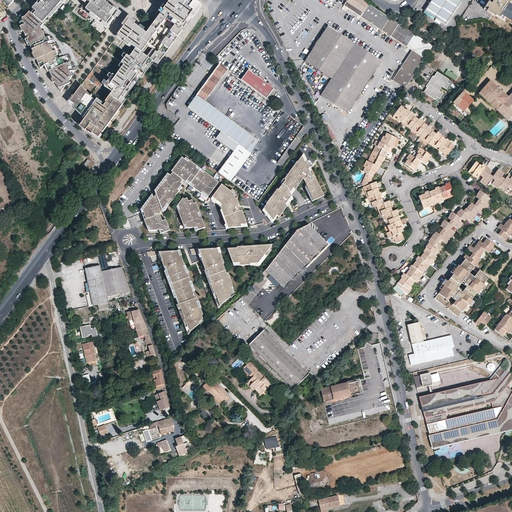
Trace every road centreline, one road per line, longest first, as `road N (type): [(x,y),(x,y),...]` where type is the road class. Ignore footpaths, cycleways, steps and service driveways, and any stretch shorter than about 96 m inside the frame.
road 1 (residential): [(429,509),(373,263),(347,194)]
road 2 (residential): [(93,184),(115,239),(141,242),(263,235),(347,194)]
road 3 (residential): [(103,511),(52,274),(37,260)]
road 4 (residential): [(347,194),(272,41),(240,6)]
road 5 (residential): [(511,246),(478,228),(430,295),(470,329),(511,344)]
road 6 (residential): [(99,151),(57,113),(7,22)]
